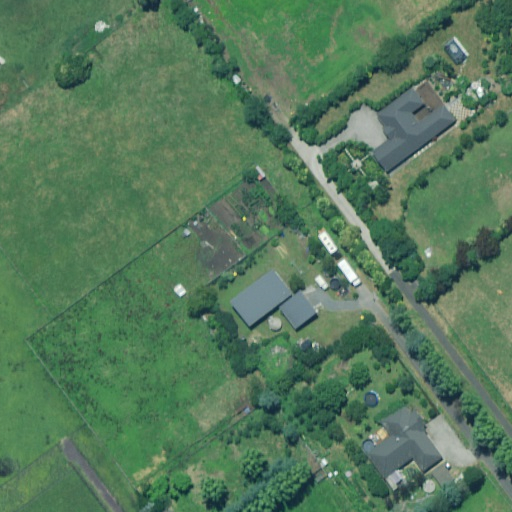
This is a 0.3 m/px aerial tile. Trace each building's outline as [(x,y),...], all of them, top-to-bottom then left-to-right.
[(482,87),(467,97),(474,108),(489,98),(482,87)] [(426,105),(414,90),(378,116),(386,127),(384,129),(392,140),(374,153),(389,173),(456,122),(445,107),(421,125),(413,115),(426,105)] [(294,296),(277,272),(234,303),(252,327),(280,306),(297,330),(319,314),(303,292),(296,298),(294,296)] [(412,416),(405,406),(382,422),(393,438),(369,455),(386,480),(415,459),(424,473),(444,459),(423,429),(426,427),(417,413),(412,416)] [(455,482),(445,466),(434,473),(444,489),(455,482)]
